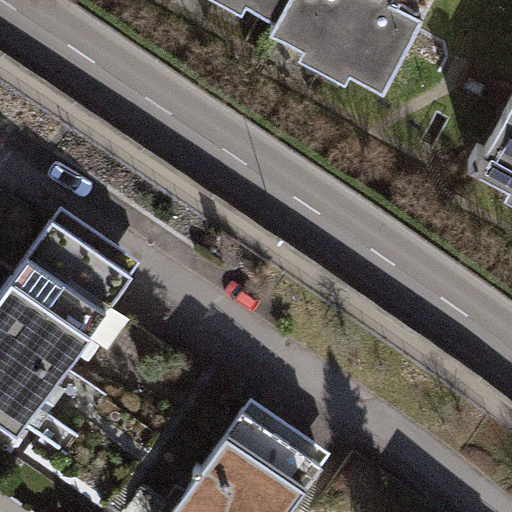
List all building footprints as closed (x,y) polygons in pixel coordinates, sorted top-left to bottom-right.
[(276,0),(261,31),(366,84),(408,0),(276,0)] [(511,0),(421,0),(400,44),(497,95),(511,68),(511,0)] [(511,82),(462,165),(511,194),(511,82)] [(65,222),(0,312),(0,419),(19,433),(135,271),(65,222)] [(250,404),(170,511),(295,511),(331,463),(250,404)]
